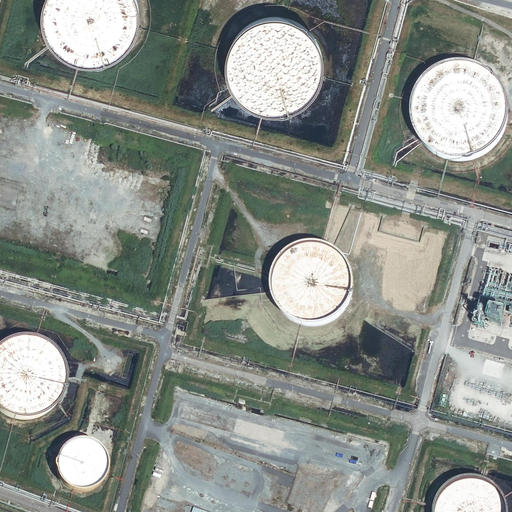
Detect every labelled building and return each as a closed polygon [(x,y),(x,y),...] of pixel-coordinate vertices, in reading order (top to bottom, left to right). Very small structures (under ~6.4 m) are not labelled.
[(138,22),(138,16),(138,10),(137,4),(135,0),(46,0),(45,4),(44,10),(43,16),(44,22),(45,27),(47,33),(49,38),(52,44),(56,48),(60,52),(65,56),(70,59),(76,61),(82,62),(87,63),(93,63),(99,62),(105,61),(111,59),(116,56),(121,53),(125,48),(129,44),(132,39),(135,33),(136,28),(138,22)] [(321,70),(321,64),(321,58),(320,52),(318,47),(316,41),(313,36),(309,32),(305,27),(300,24),(294,21),(289,19),(283,17),(277,17),(271,17),(266,17),(260,19),(254,21),(249,24),(244,27),(240,31),(236,36),(233,41),(230,46),(228,52),(227,58),(227,64),(227,70),(228,75),(230,81),(233,86),(236,91),(239,96),(244,100),(249,104),(254,107),(259,109),(265,110),(271,111),(277,111),(283,110),(289,109),(294,107),(299,104),(304,100),(309,96),(312,92),(316,87),(318,81),(320,76),(321,70)] [(507,108),(506,102),(504,96),(501,90),(498,85),(494,81),(490,77),(485,73),(480,70),(474,68),(468,66),(462,65),(456,65),(450,66),(444,68),(438,70),(433,73),(428,76),(424,80),(420,85),(417,90),(414,96),(412,101),(411,107),(411,113),(411,119),(412,125),(414,131),(416,137),(420,142),(423,147),(428,151),(433,154),(438,157),(444,160),(450,161),(456,162),(462,162),(468,161),(474,160),(479,158),(485,155),(490,151),(494,147),(498,142),(501,137),(504,132),(506,126),(507,120),(507,114),(507,108)] [(352,297),(353,292),(353,287),(353,282),(352,277),(350,272),(348,268),(345,263),(342,259),(338,256),(334,253),(330,250),(325,249),(320,247),(315,247),(310,247),(305,247),(300,248),(296,250),(291,253),(287,256),(283,259),(280,263),(277,267),(275,272),(274,277),(273,282),(272,287),(273,292),(273,297),(275,302),(277,306),(280,310),(283,314),(287,318),(291,321),(295,323),(300,325),(305,326),(310,327),(315,327),(320,327),(325,325),(330,323),(334,321),(338,318),(342,315),(345,311),(348,306),(350,302),(352,297)] [(62,391),(63,386),(64,381),(63,376),(62,371),(61,366),(59,361),(56,357),(53,353),(49,350),(45,347),(41,344),(36,342),(31,341),(26,340),(21,340),(16,341),(11,342),(6,344),(2,347),(0,347),(0,413),(2,415),(6,417),(11,419),(16,420),(21,421),(26,421),(31,420),(36,419),(40,417),(45,415),(49,412),(53,408),(56,405),(59,400),(61,396),(62,391)] [(126,379),(133,355),(128,354),(121,378),(126,379)] [(106,470),(106,467),(106,464),(106,461),(105,458),(103,455),(102,452),(100,449),(97,447),(95,445),(92,444),(89,443),(86,442),(83,441),(79,441),(76,442),(73,443),(70,444),(67,445),(65,447),(62,449),(60,452),(59,454),(57,457),(56,460),(56,464),(55,467),(56,470),(56,473),(57,476),(59,479),(60,482),(62,484),(65,486),(67,488),(70,490),(73,491),(76,492),(79,492),(82,492),(86,492),(89,491),(92,490),(94,488),(97,486),(99,484),(101,482),(103,479),(104,476),(105,473),(106,470)] [(506,511),(506,508),(504,504),(502,499),(500,496),(497,492),(494,489),(490,486),(486,484),(482,482),(477,481),(473,481),(468,481),(464,481),(459,482),(455,484),(451,486),(448,489),(444,492),(441,495),(439,499),(437,503),(436,508),(434,511),(506,511)]
